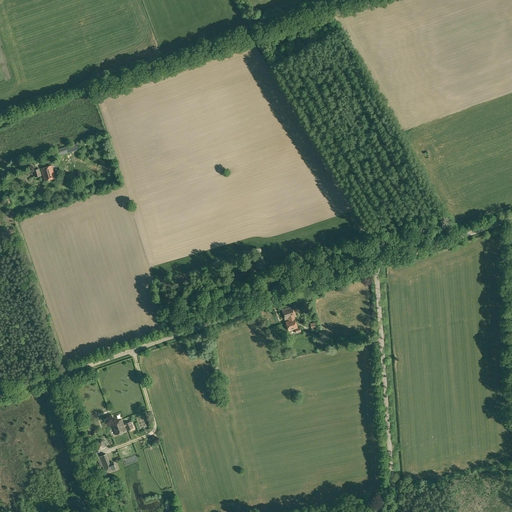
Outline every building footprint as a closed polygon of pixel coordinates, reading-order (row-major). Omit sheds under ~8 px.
[(55,150),(57,156),(79,150),(77,143),(55,150)] [(45,153),(46,160),(54,157),(52,151),(45,153)] [(41,168),(45,181),(56,178),(52,165),(41,168)] [(282,310),(285,320),(288,319),(289,321),(286,322),(289,331),(298,328),(294,317),(296,317),(293,306),(282,310)] [(110,430),(113,436),(126,431),(122,420),(112,424),(114,429),(110,430)] [(94,443),(97,450),(106,446),(103,440),(94,443)] [(106,473),(116,469),(114,462),(110,464),(106,454),(99,456),(106,473)]
